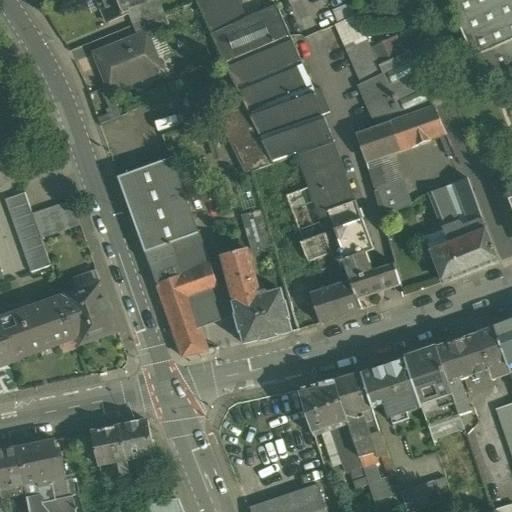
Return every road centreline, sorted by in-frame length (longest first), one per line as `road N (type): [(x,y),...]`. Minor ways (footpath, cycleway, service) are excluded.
road 1 (tertiary): [(172,388),(66,95),(4,0)]
road 2 (tertiary): [(511,288),(281,365),(172,388)]
road 3 (tertiary): [(172,388),(0,425)]
road 4 (tertiary): [(223,511),(172,388)]
